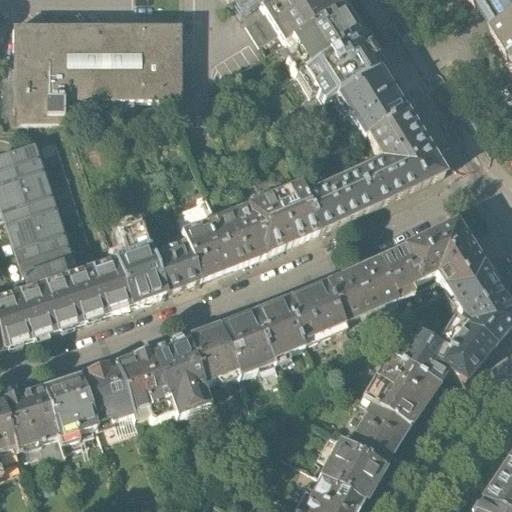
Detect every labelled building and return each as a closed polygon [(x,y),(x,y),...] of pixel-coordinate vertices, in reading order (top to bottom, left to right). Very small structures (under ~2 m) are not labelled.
[(256,0),(284,48),(338,15),(328,0),(256,0)] [(511,0),(466,0),(473,10),(476,15),(478,14),(480,15),(487,25),(492,34),(492,36),(492,39),(511,71),(511,0)] [(293,82),(295,81),(356,44),(347,29),(338,15),(284,48),(275,54),(293,82)] [(153,33),(12,34),(12,69),(0,69),(0,131),(65,131),(65,107),(178,107),(178,33),(153,33)] [(315,98),(322,110),(335,101),(376,75),(366,59),(356,44),(295,81),(308,102),(315,98)] [(335,101),(362,144),(365,142),(403,118),(388,94),(376,75),(335,101)] [(303,202),(318,239),(442,181),(428,157),(403,118),(365,142),(382,168),(373,174),(372,171),(303,202)] [(0,350),(1,354),(9,351),(130,311),(115,267),(64,284),(59,270),(69,267),(30,153),(0,163),(0,219),(21,283),(15,285),(17,292),(19,299),(0,305),(0,350)] [(246,212),(265,261),(296,248),(318,239),(303,202),(300,194),(273,205),(272,202),(246,212)] [(213,225),(231,274),(262,262),(265,261),(246,212),(213,225)] [(180,238),(197,287),(203,285),(227,276),(231,274),(213,225),(180,238)] [(438,280),(444,291),(483,272),(453,226),(393,255),(410,294),(438,280)] [(115,267),(130,311),(159,301),(164,299),(152,266),(140,231),(118,239),(126,263),(115,267)] [(152,266),(164,299),(171,297),(197,287),(180,238),(168,242),(172,253),(158,258),(160,263),(152,266)] [(410,294),(393,255),(330,283),(351,331),(415,303),(410,294)] [(488,280),(483,272),(444,291),(466,332),(497,352),(511,331),(511,318),(503,305),(488,280)] [(284,301),(305,358),(353,340),(352,339),(351,331),(330,283),(284,301)] [(284,301),(253,312),(274,369),(305,358),(284,301)] [(253,312),(218,324),(238,382),(274,369),(253,312)] [(208,392),(238,382),(218,324),(190,336),(208,392)] [(497,352),(466,332),(449,359),(416,339),(398,368),(438,393),(445,380),(455,385),(464,391),(497,352)] [(190,336),(155,348),(180,426),(215,415),(208,392),(190,336)] [(155,348),(119,361),(141,429),(144,437),(180,426),(155,348)] [(119,361),(81,374),(102,440),(141,429),(119,361)] [(412,430),(438,393),(398,368),(371,413),(409,434),(412,430)] [(81,374),(43,388),(62,451),(102,440),(81,374)] [(43,388),(0,401),(0,423),(12,465),(62,451),(43,388)] [(347,453),(384,473),(404,440),(409,434),(371,413),(347,453)] [(0,467),(12,465),(0,423),(0,467)] [(511,442),(503,456),(511,461),(511,442)] [(322,489),(359,505),(366,508),(369,503),(386,474),(384,473),(347,453),(342,451),(322,489)] [(511,511),(511,461),(503,456),(477,500),(497,511),(511,511)] [(310,511),(355,511),(356,510),(359,505),(322,489),(310,511)] [(497,511),(477,500),(469,511),(497,511)]
